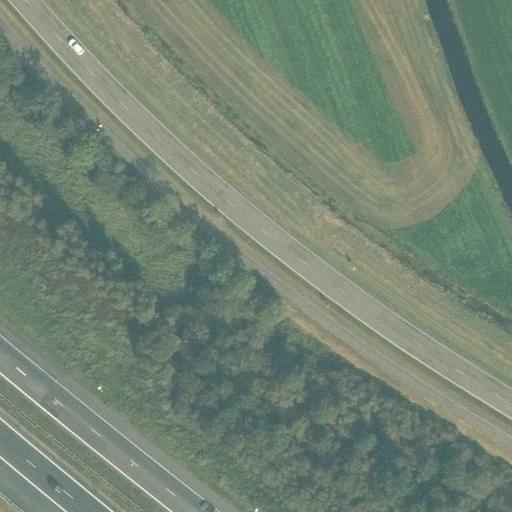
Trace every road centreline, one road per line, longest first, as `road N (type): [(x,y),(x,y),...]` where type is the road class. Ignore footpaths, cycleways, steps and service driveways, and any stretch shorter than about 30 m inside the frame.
road 1 (tertiary): [(511,408),(255,225),(150,135),(26,0)]
road 2 (motorway): [(192,511),(0,358)]
